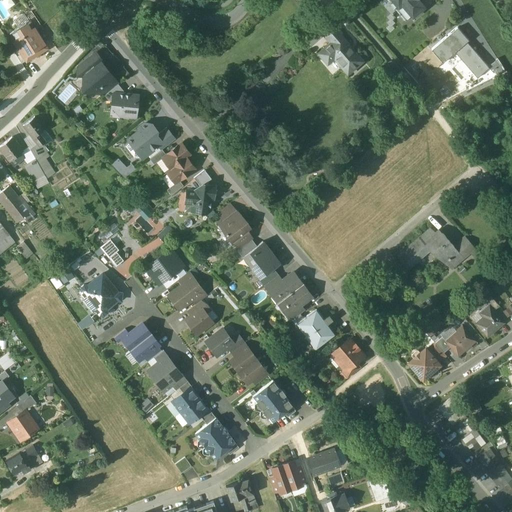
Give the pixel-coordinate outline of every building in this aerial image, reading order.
[(7,8),(15,3),(13,0),(2,0),(7,8)] [(390,0),(394,4),(397,1),(412,19),(424,9),(417,0),(390,0)] [(24,13),(14,20),(19,27),(25,23),(26,21),(28,20),(24,13)] [(28,20),(26,21),(25,23),(19,27),(10,33),(19,48),(27,60),(46,48),(32,25),(32,23),(31,21),(28,20)] [(341,34),(331,22),(322,29),(332,41),(339,35),(341,34)] [(441,63),(454,52),(460,59),(462,57),(472,70),(471,71),(476,78),(489,67),(467,41),(468,41),(457,28),(431,51),(441,63)] [(339,35),(332,41),(317,53),(326,64),(333,59),(346,75),(362,62),(339,35)] [(27,60),(19,48),(14,51),(22,63),(27,60)] [(95,52),(78,65),(78,74),(86,75),(86,77),(84,77),(83,87),(85,90),(95,91),(96,86),(100,87),(101,88),(102,87),(103,84),(112,77),(111,76),(110,77),(103,69),(100,69),(99,69),(96,66),(99,64),(99,61),(101,60),(95,52)] [(504,72),(496,60),(490,64),(498,73),(504,72)] [(122,63),(113,69),(118,78),(128,72),(122,63)] [(112,77),(103,84),(102,87),(101,88),(106,93),(117,84),(112,77)] [(75,90),(62,78),(53,90),(65,101),(75,90)] [(124,91),(117,84),(104,95),(108,99),(112,100),(113,96),(116,93),(124,94),(124,91)] [(124,94),(116,93),(113,96),(112,100),(112,104),(119,105),(119,107),(121,107),(120,115),(130,116),(130,114),(136,114),(137,105),(136,104),(136,97),(134,97),(130,96),(129,94),(124,94)] [(45,129),(35,116),(23,126),(35,142),(38,146),(44,142),(45,141),(39,133),(45,129)] [(152,133),(151,130),(151,125),(144,123),(138,128),(138,130),(133,133),(133,134),(130,137),(129,139),(135,147),(140,148),(142,147),(145,151),(150,151),(158,145),(162,142),(157,135),(154,131),(152,133)] [(167,128),(157,135),(162,142),(158,145),(162,150),(176,139),(167,128)] [(23,151),(12,137),(0,146),(0,147),(10,161),(20,153),(23,151)] [(38,146),(35,142),(28,147),(36,159),(43,154),(49,150),(44,142),(38,146)] [(165,155),(163,157),(171,168),(186,157),(190,154),(181,143),(165,155)] [(23,151),(20,153),(24,158),(28,164),(36,159),(28,147),(23,151)] [(162,150),(150,158),(154,164),(163,157),(165,155),(162,150)] [(20,153),(10,161),(14,166),(24,158),(20,153)] [(132,162),(128,166),(119,157),(113,163),(125,177),(136,166),(132,162)] [(171,168),(167,171),(176,182),(179,180),(195,168),(186,157),(171,168)] [(28,164),(25,166),(34,182),(45,176),(36,159),(28,164)] [(211,179),(204,170),(194,178),(201,187),(203,185),(208,185),(208,181),(211,179)] [(183,186),(179,180),(176,182),(167,189),(171,195),(183,186)] [(9,185),(0,192),(0,199),(8,210),(21,200),(18,197),(9,185)] [(201,187),(195,192),(187,191),(186,203),(193,204),(192,211),(202,213),(202,212),(207,212),(210,209),(211,201),(209,201),(210,197),(212,198),(212,194),(214,194),(215,186),(208,185),(203,185),(201,187)] [(27,203),(30,200),(25,192),(21,195),(27,203)] [(21,200),(8,210),(18,222),(24,217),(30,212),(26,206),(24,205),(27,203),(21,195),(18,197),(21,200)] [(35,214),(28,205),(26,206),(30,212),(24,217),(28,223),(34,218),(33,216),(35,214)] [(234,211),(223,219),(227,225),(239,216),(234,211)] [(227,225),(226,226),(229,230),(225,234),(232,243),(247,231),(249,230),(245,225),(247,224),(240,215),(239,216),(227,225)] [(0,253),(15,241),(0,221),(0,253)] [(431,229),(404,252),(397,256),(404,269),(412,264),(416,260),(427,250),(432,249),(439,258),(444,255),(448,258),(446,259),(448,261),(450,260),(456,265),(463,258),(453,247),(452,244),(449,242),(448,239),(445,238),(444,235),(442,233),(441,234),(439,236),(431,229)] [(247,231),(233,242),(238,249),(251,240),(253,239),(247,231)] [(124,234),(115,239),(117,244),(127,240),(124,234)] [(474,249),(464,237),(453,247),(463,258),(474,249)] [(109,256),(117,250),(110,240),(101,247),(109,256)] [(238,249),(237,250),(242,257),(245,255),(244,255),(256,246),(251,240),(238,249)] [(33,252),(24,241),(17,246),(26,257),(33,252)] [(256,246),(244,255),(245,255),(253,266),(270,253),(262,241),(256,246)] [(170,248),(145,266),(159,285),(162,282),(176,273),(184,267),(170,248)] [(270,253),(253,266),(261,277),(273,268),(279,264),(270,253)] [(273,268),(261,277),(258,278),(264,285),(275,277),(278,275),(273,268)] [(180,279),(178,280),(181,285),(193,276),(189,271),(180,279)] [(118,292),(102,273),(88,285),(84,285),(81,287),(81,291),(83,294),(86,294),(98,308),(97,311),(100,314),(103,315),(106,312),(107,308),(117,300),(118,292)] [(176,273),(162,282),(166,288),(178,280),(180,279),(176,273)] [(280,282),(270,290),(271,292),(276,297),(279,295),(282,299),(300,286),(299,284),(296,284),(294,281),(296,280),(296,279),(292,274),(291,274),(280,282)] [(203,291),(193,276),(181,285),(169,294),(180,308),(192,299),(203,291)] [(275,277),(264,285),(269,293),(271,292),(270,290),(280,282),(275,277)] [(300,286),(282,299),(286,304),(284,306),(289,312),(289,313),(299,306),(309,298),(309,297),(305,291),(304,291),(302,292),(300,289),(301,287),(300,286)] [(203,291),(192,299),(195,304),(200,301),(207,295),(203,291)] [(499,307),(490,296),(484,301),(488,306),(493,311),(499,307)] [(195,304),(187,310),(191,315),(201,307),(202,308),(204,306),(200,301),(195,304)] [(511,304),(503,310),(507,317),(511,314),(511,304)] [(299,306),(289,313),(289,312),(287,314),(291,320),(302,311),(299,306)] [(488,306),(480,313),(484,317),(476,324),(487,337),(503,323),(493,311),(488,306)] [(191,315),(185,319),(196,334),(212,322),(202,308),(201,307),(191,315)] [(323,319),(315,309),(295,324),(315,350),(335,334),(327,323),(329,322),(325,317),(323,319)] [(129,333),(122,339),(130,349),(151,334),(142,323),(129,333)] [(444,340),(444,341),(449,347),(457,357),(475,341),(462,325),(444,340)] [(125,328),(114,337),(118,342),(122,339),(129,333),(125,328)] [(231,339),(223,329),(206,342),(216,355),(226,347),(233,342),(231,339)] [(151,334),(130,349),(139,360),(144,356),(158,345),(159,344),(151,334)] [(244,343),(237,334),(231,339),(233,342),(226,347),(231,353),(244,343)] [(444,340),(441,337),(434,343),(435,343),(443,353),(449,347),(444,341),(444,340)] [(353,346),(347,339),(333,352),(342,363),(339,365),(343,369),(345,371),(355,362),(362,357),(357,350),(354,345),(353,346)] [(244,343),(231,353),(235,358),(248,348),(244,343)] [(443,353),(435,343),(426,351),(437,363),(445,355),(443,353)] [(158,345),(144,356),(148,361),(154,356),(162,350),(158,345)] [(235,358),(231,361),(239,372),(256,359),(248,348),(235,358)] [(162,350),(154,356),(159,362),(168,355),(164,349),(162,350)] [(424,349),(408,363),(420,376),(425,377),(438,365),(437,363),(426,351),(424,349)] [(9,351),(0,357),(0,363),(5,370),(17,360),(9,351)] [(159,362),(148,371),(164,391),(172,384),(184,375),(182,373),(180,373),(170,359),(170,357),(168,355),(159,362)] [(256,359),(239,372),(248,383),(252,380),(265,370),(256,359)] [(355,362),(345,371),(343,369),(340,372),(341,373),(344,377),(345,379),(360,368),(355,362)] [(510,364),(503,367),(503,368),(504,367),(508,376),(507,377),(511,374),(511,368),(510,364),(510,365),(510,364)] [(0,373),(0,381),(2,380),(2,381),(9,376),(5,370),(0,373)] [(265,370),(252,380),(255,384),(268,374),(265,370)] [(184,375),(172,384),(176,390),(179,387),(188,381),(184,375)] [(2,380),(0,381),(0,410),(9,404),(7,401),(14,396),(2,381),(2,380)] [(188,381),(179,387),(182,392),(190,387),(192,386),(188,381)] [(281,390),(273,381),(253,396),(272,422),(283,414),(291,407),(293,406),(284,395),(286,395),(282,389),(281,390)] [(182,392),(173,400),(181,411),(198,398),(190,387),(182,392)] [(30,395),(16,406),(21,413),(24,411),(35,402),(30,395)] [(198,398),(181,411),(190,422),(200,415),(207,409),(206,408),(198,398)] [(484,444),(451,399),(438,409),(471,453),(484,444)] [(207,409),(200,415),(203,419),(212,412),(208,406),(206,408),(207,409)] [(291,407),(283,414),(287,419),(295,412),(291,407)] [(21,413),(9,421),(13,426),(10,427),(15,434),(18,431),(23,437),(36,428),(31,422),(33,421),(29,416),(28,417),(24,411),(21,413)] [(212,412),(203,419),(208,425),(217,418),(212,412)] [(208,425),(196,433),(215,459),(227,450),(237,443),(228,432),(224,426),(217,417),(208,425)] [(237,443),(227,450),(230,455),(240,448),(237,443)] [(33,444),(19,452),(24,461),(38,453),(33,444)] [(334,448),(324,452),(330,468),(340,465),(334,448)] [(511,501),(511,481),(488,449),(475,459),(509,504),(511,501)] [(19,452),(6,460),(14,474),(21,470),(23,473),(28,469),(24,461),(19,452)] [(324,452),(307,458),(313,474),(330,468),(324,452)] [(186,456),(175,464),(181,473),(192,466),(186,456)] [(293,461),(283,464),(291,489),(302,485),(301,483),(295,467),(293,461)] [(283,464),(272,468),(274,474),(280,491),(280,493),(291,489),(283,464)] [(301,465),(295,467),(301,483),(307,482),(301,465)] [(280,491),(274,474),(268,476),(274,493),(280,491)] [(248,479),(226,486),(231,501),(240,498),(245,511),(251,509),(250,505),(256,503),(248,479)] [(337,495),(322,500),(326,511),(342,511),(343,511),(342,509),(348,507),(344,498),(339,500),(337,495)] [(216,511),(213,502),(188,510),(188,511),(216,511)]
